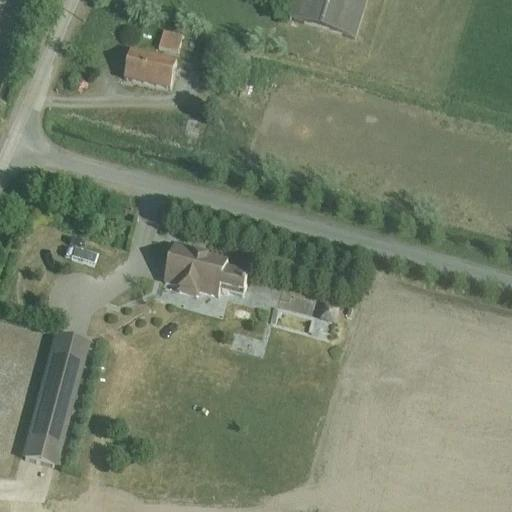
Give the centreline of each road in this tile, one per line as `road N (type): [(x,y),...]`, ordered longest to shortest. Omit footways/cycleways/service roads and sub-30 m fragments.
road 1 (residential): [(511,280),(14,145)]
road 2 (unclassified): [(74,0),(14,145)]
